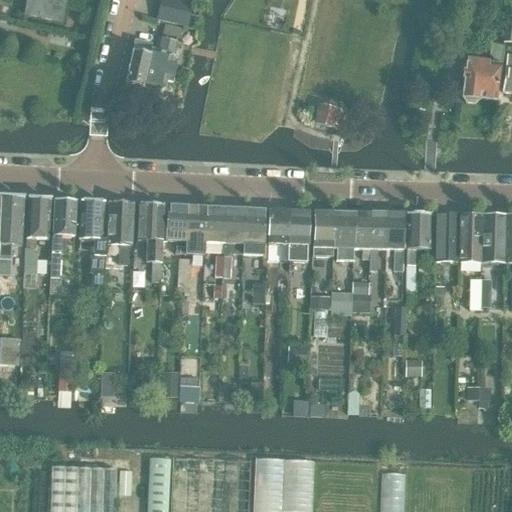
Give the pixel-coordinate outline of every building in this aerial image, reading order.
[(27,0),(24,16),(61,24),(65,0),(27,0)] [(187,28),(193,2),(183,0),(160,0),(156,22),(187,28)] [(163,24),(161,33),(179,37),(181,28),(181,27),(163,23),(163,24)] [(511,26),(505,25),(503,42),(511,42),(511,26)] [(123,83),(122,85),(124,86),(126,91),(126,92),(134,94),(135,93),(140,89),(159,94),(159,93),(163,91),(164,91),(164,89),(163,89),(165,82),(172,84),(173,82),(172,81),(174,69),(175,70),(176,68),(170,66),(175,43),(161,40),(158,53),(149,51),(151,45),(134,41),(131,53),(130,53),(129,55),(130,55),(127,70),(126,70),(126,71),(126,72),(124,84),(123,83)] [(479,101),(479,99),(496,101),(502,48),(490,46),(488,56),(492,59),(491,64),(466,61),(465,74),(463,73),(462,81),(463,81),(462,98),(466,104),(473,105),(478,101),(479,101)] [(502,93),(511,93),(511,56),(507,56),(502,93)] [(318,114),(316,113),(316,115),(318,115),(315,124),(332,128),(332,124),(337,125),(340,111),(319,106),(318,114)] [(2,199),(0,233),(0,276),(9,277),(11,248),(21,248),(23,200),(2,199)] [(27,200),(25,249),(24,255),(24,275),(36,276),(37,256),(33,256),(33,250),(35,250),(36,240),(48,241),(50,201),(27,200)] [(53,202),(50,279),(49,293),(57,293),(57,280),(59,280),(60,255),(65,256),(65,239),(73,239),(75,203),(53,202)] [(93,242),(93,257),(90,257),(89,275),(92,275),(91,290),(104,290),(106,246),(105,246),(106,241),(101,241),(103,204),(79,203),(77,241),(93,242)] [(106,241),(105,246),(106,246),(119,246),(118,266),(127,266),(129,247),(131,247),(132,205),(108,204),(106,241)] [(145,264),(152,264),(151,285),(159,285),(159,264),(160,264),(163,207),(139,206),(137,242),(146,242),(145,264)] [(175,256),(184,256),(186,208),(166,207),(165,243),(175,243),(175,256)] [(186,208),(184,256),(194,257),(203,257),(203,245),(205,209),(186,208)] [(205,209),(203,245),(224,246),(225,210),(205,209)] [(225,210),(224,246),(223,257),(223,259),(222,280),(230,280),(231,258),(232,258),(232,255),(243,256),(244,211),(225,210)] [(244,211),(243,256),(262,256),(264,212),(244,211)] [(280,259),(286,259),(288,213),(269,212),(267,246),(281,247),(280,259)] [(286,259),(286,263),(306,264),(307,248),(309,214),(288,213),(286,259)] [(313,213),(312,250),(311,259),(332,259),(332,250),(333,214),(313,213)] [(333,214),(332,250),(336,250),(336,262),(352,263),(352,251),(354,215),(337,214),(333,214)] [(354,215),(352,251),(361,251),(361,261),(368,261),(368,273),(369,273),(370,215),(354,215)] [(370,215),(369,273),(376,273),(376,259),(376,251),(385,252),(386,215),(370,215)] [(386,215),(385,252),(394,252),(394,264),(393,274),(402,274),(402,264),(403,216),(386,215)] [(406,216),(405,268),(405,293),(414,293),(415,252),(429,252),(430,216),(406,216)] [(434,264),(458,264),(460,217),(435,216),(434,264)] [(460,217),(458,264),(481,265),(483,217),(460,217)] [(483,217),(481,265),(504,265),(505,218),(483,217)] [(215,258),(214,279),(222,280),(223,259),(215,258)] [(178,260),(177,277),(189,277),(190,261),(178,260)] [(177,277),(176,294),(181,294),(181,299),(188,300),(189,277),(177,277)] [(470,282),(469,312),(479,313),(480,309),(480,282),(470,282)] [(480,282),(480,309),(490,310),(491,282),(480,282)] [(250,301),(263,301),(264,285),(251,284),(250,301)] [(352,286),(352,296),(367,296),(367,286),(352,286)] [(431,305),(443,305),(443,289),(431,289),(431,305)] [(351,296),(331,296),(331,317),(351,317),(351,296)] [(309,311),(328,311),(328,298),(309,297),(309,311)] [(351,315),(368,315),(368,297),(352,297),(351,315)] [(405,337),(405,309),(394,309),(393,337),(405,337)] [(0,340),(0,366),(17,367),(18,341),(0,340)] [(287,349),(286,364),(305,365),(305,350),(287,349)] [(58,365),(57,393),(71,393),(72,354),(60,353),(60,365),(58,365)] [(404,379),(421,379),(422,362),(405,362),(404,379)] [(101,374),(100,386),(113,387),(114,374),(101,374)] [(163,375),(162,401),(176,401),(177,376),(163,375)] [(180,402),(197,403),(198,390),(179,389),(178,402),(180,402)] [(466,389),(466,402),(477,402),(478,389),(466,389)] [(478,389),(477,402),(490,403),(490,390),(478,389)] [(149,460),(145,511),(167,511),(170,461),(149,460)] [(52,468),(50,511),(113,511),(115,470),(52,468)] [(118,473),(117,496),(130,497),(131,474),(118,473)]
